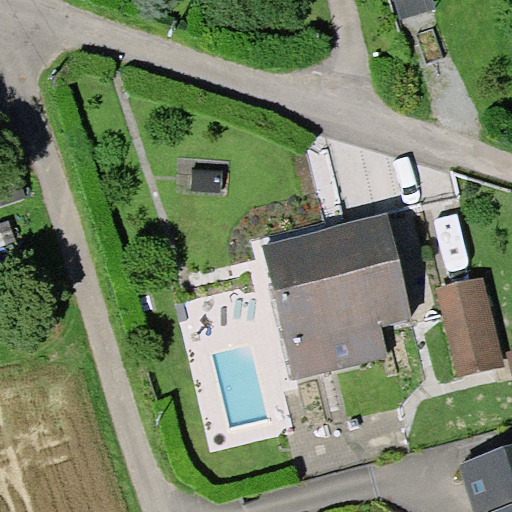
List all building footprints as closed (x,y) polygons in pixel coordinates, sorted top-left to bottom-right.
[(345,251),(273,269),(291,346),(379,325),(407,318),(385,222),(340,232),(341,238),(345,251)] [(267,247),(273,269),(345,251),(341,238),(320,244),(318,235),(293,241),(267,247)] [(472,289),(443,296),(462,373),(491,366),(472,289)] [(386,356),(379,325),(291,346),(298,376),(386,356)] [(477,511),(511,511),(511,454),(464,470),(477,511)]
